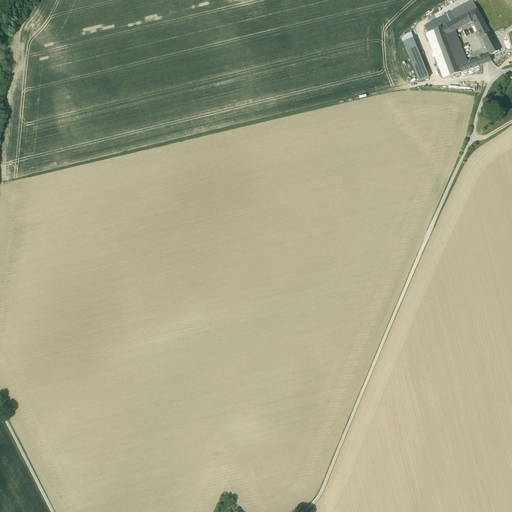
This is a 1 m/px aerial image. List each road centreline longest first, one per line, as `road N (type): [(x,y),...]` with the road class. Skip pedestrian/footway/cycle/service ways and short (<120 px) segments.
road 1 (track): [(0,181),(436,79)]
road 2 (track): [(302,511),(322,490),(472,136)]
